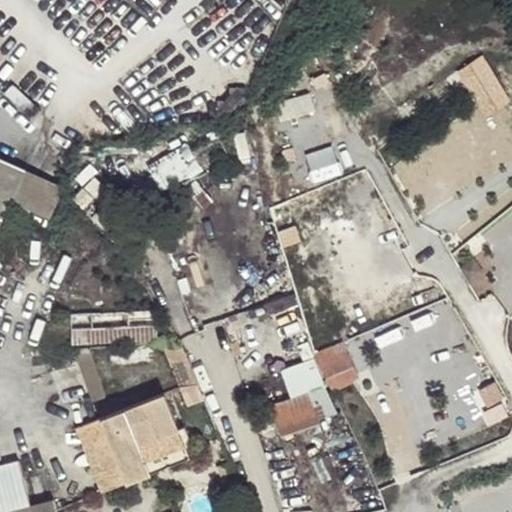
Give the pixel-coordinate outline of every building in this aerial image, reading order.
[(184,140),(144,162),(159,189),(199,167),(184,140)] [(0,219),(24,169),(0,157),(0,219)] [(330,271),(339,296),(365,287),(356,263),(330,271)] [(148,336),(146,303),(65,307),(66,340),(148,336)] [(278,366),(289,393),(328,378),(331,387),(358,376),(344,340),(278,366)] [(100,416),(125,483),(189,459),(164,392),(100,416)] [(101,492),(125,483),(100,416),(75,426),(101,492)] [(0,511),(53,511),(54,511),(51,500),(27,505),(16,460),(0,464),(0,511)] [(222,487),(236,481),(229,464),(215,469),(222,487)]
